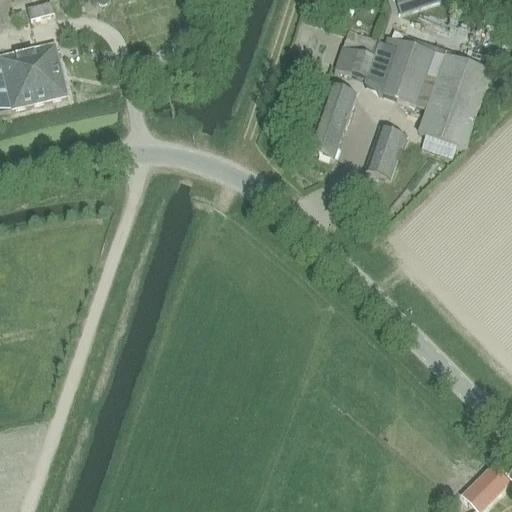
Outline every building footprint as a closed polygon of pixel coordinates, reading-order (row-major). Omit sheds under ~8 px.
[(412,0),(416,10),(435,3),(433,0),(412,0)] [(336,74),(334,78),(335,78),(337,74),(367,85),(380,46),(350,35),(336,74)] [(380,89),(377,98),(427,115),(418,139),(424,141),(419,153),(448,164),(453,151),(464,155),(492,77),(434,57),(434,59),(395,45),(380,89)] [(20,90),(7,93),(12,113),(12,114),(68,101),(55,48),(42,51),(45,67),(43,67),(45,76),(18,83),(20,90)] [(0,115),(12,113),(7,93),(20,90),(18,83),(45,76),(43,67),(45,67),(42,51),(0,61),(0,115)] [(333,164),(356,100),(331,91),(308,156),(333,164)] [(380,132),(365,175),(390,184),(405,141),(380,132)] [(511,485),(497,470),(462,503),(471,511),(487,511),(511,488),(511,485)]
